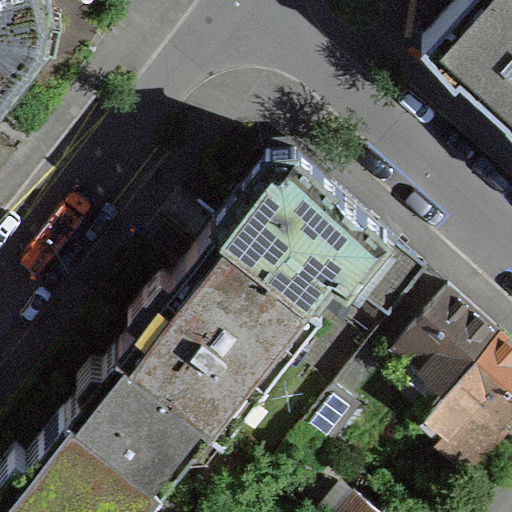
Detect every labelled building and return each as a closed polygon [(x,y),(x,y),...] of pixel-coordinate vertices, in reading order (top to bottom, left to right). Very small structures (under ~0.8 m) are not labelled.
[(0,0),(0,95),(30,57),(46,37),(54,39),(59,12),(52,11),(52,10),(49,0),(0,0)] [(500,108),(504,111),(511,102),(511,0),(420,0),(416,29),(415,34),(445,61),(504,103),(500,108)] [(388,307),(425,259),(391,228),(291,139),(283,140),(280,140),(270,140),(222,200),(214,211),(313,289),(320,295),(344,314),(352,303),(321,279),(333,264),(351,279),(388,307)] [(320,295),(313,289),(214,211),(169,268),(160,260),(145,280),(127,302),(136,310),(116,336),(211,410),(223,420),(320,295)] [(443,385),(498,324),(459,290),(448,280),(392,341),(405,353),(404,354),(419,368),(421,366),(443,385)] [(511,409),(511,337),(498,324),(443,385),(425,408),(477,453),(509,418),(506,415),(511,409)] [(159,476),(211,410),(116,336),(102,353),(91,351),(84,361),(76,371),(80,381),(66,399),(67,399),(159,476)] [(301,418),(328,439),(358,399),(332,378),(301,418)] [(0,511),(133,511),(160,477),(159,476),(67,399),(65,401),(64,400),(26,448),(14,439),(0,457),(0,511)] [(328,439),(301,418),(286,437),(318,462),(333,443),(328,439)] [(331,511),(388,511),(353,485),(331,511)]
